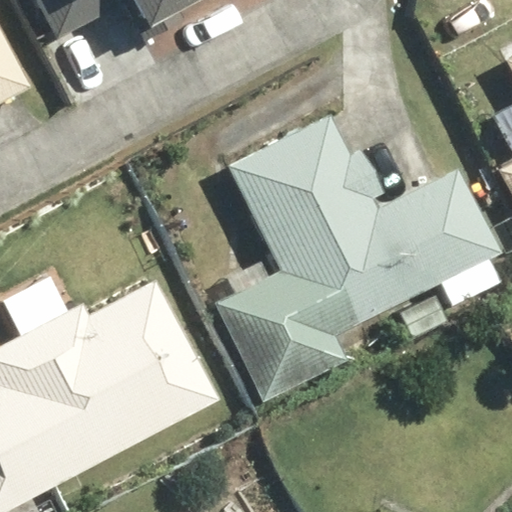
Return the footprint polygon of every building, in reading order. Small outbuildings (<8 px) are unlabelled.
[(19,0),(43,42),(99,12),(114,39),(184,0),(19,0)] [(418,0),(435,24),(470,0),(418,0)] [(511,159),(482,175),(511,229),(511,54),(489,67),(511,110),(511,159)] [(0,98),(14,91),(0,65),(0,98)] [(264,278),(201,309),(249,408),(331,368),(317,341),(482,261),(440,175),(361,214),(356,205),(365,200),(343,156),(334,160),(315,120),(212,171),(264,278)] [(0,511),(200,406),(137,287),(72,321),(66,310),(0,345),(0,511)]
